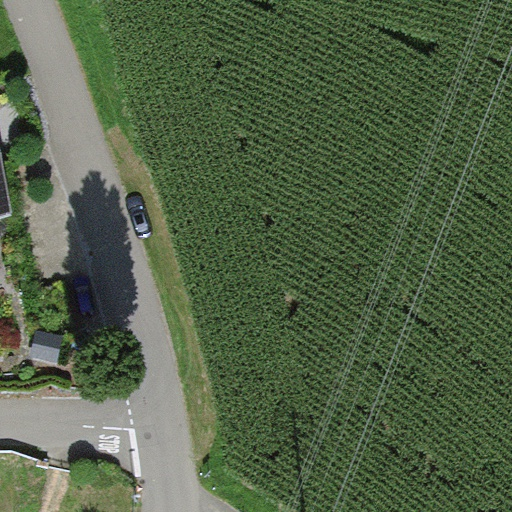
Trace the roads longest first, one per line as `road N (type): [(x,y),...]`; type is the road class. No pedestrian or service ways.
road 1 (unclassified): [(23,0),(168,425)]
road 2 (unclassified): [(0,427),(168,425)]
